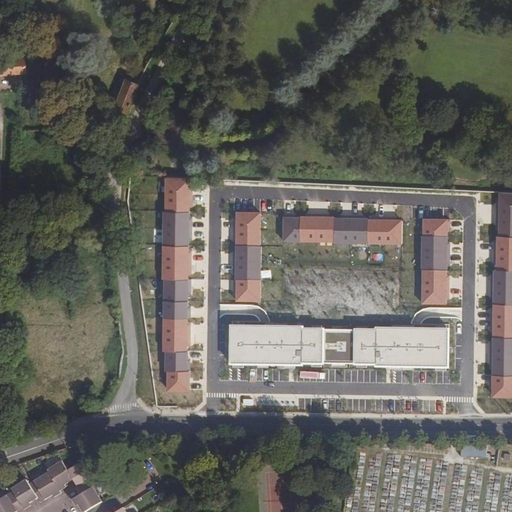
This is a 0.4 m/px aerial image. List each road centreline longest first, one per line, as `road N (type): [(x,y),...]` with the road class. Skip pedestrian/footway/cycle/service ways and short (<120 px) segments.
road 1 (residential): [(121,427),(133,352),(110,179),(195,0)]
road 2 (secondary): [(511,424),(121,427)]
road 3 (secondary): [(121,427),(0,459)]
